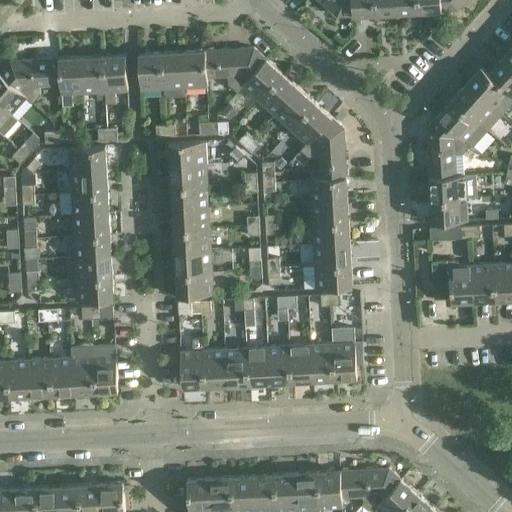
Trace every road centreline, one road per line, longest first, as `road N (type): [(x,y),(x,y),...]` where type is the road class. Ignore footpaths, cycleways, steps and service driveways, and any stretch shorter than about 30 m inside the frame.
road 1 (residential): [(406,426),(0,448)]
road 2 (residential): [(37,22),(264,8)]
road 3 (residential): [(387,125),(402,341)]
road 4 (residential): [(387,125),(507,0)]
road 5 (residential): [(264,8),(387,125)]
road 6 (residential): [(507,511),(406,426)]
